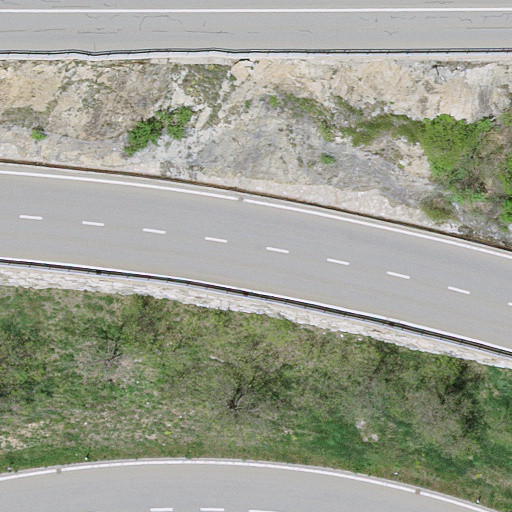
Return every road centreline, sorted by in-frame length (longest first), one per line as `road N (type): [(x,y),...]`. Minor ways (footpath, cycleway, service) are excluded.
road 1 (secondary): [(511,305),(303,254),(0,215)]
road 2 (secondary): [(0,5),(511,7)]
road 3 (secondary): [(97,511),(252,511)]
